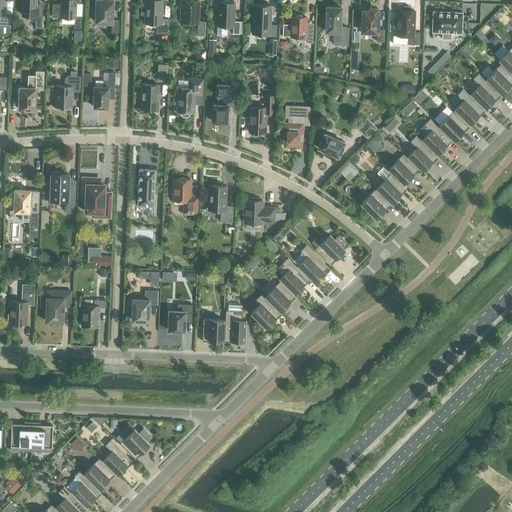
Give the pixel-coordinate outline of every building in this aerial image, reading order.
[(11,13),(3,13),(3,0),(0,0),(0,26),(10,27),(11,13)] [(22,0),(22,14),(30,15),(30,21),(35,21),(35,28),(42,28),(42,15),(36,14),(36,0),(22,0)] [(82,16),(75,16),(75,0),(61,0),(61,17),(74,18),(74,28),(81,29),(82,16)] [(111,32),(118,33),(119,20),(112,20),(113,0),(96,0),(95,22),(111,23),(111,32)] [(144,23),(156,23),(156,33),(169,34),(169,20),(162,19),(162,0),(145,0),(145,7),(141,7),(140,15),(144,15),(144,23)] [(181,0),(180,22),(182,22),(182,25),(184,26),(188,26),(190,25),(190,23),(197,23),(197,35),(205,35),(205,21),(198,21),(198,14),(197,14),(198,10),(199,10),(199,1),(181,0)] [(227,35),(227,26),(233,26),(233,34),(239,34),(240,21),(234,21),(234,3),(230,2),(229,1),(226,0),(224,0),(222,2),(218,2),(217,25),(217,34),(222,36),(227,35)] [(253,4),(252,33),(269,34),(269,36),(276,36),(277,24),(270,24),(271,5),(253,4)] [(411,10),(411,8),(409,6),(403,6),(402,8),(402,10),(398,10),(397,19),(395,19),(394,21),(394,26),(395,28),(397,28),(397,35),(408,36),(407,44),(419,45),(420,32),(413,32),(414,10),(411,10)] [(339,39),(348,39),(348,27),(340,27),(341,7),(327,7),(326,14),(324,14),(324,22),(326,22),(326,31),(340,32),(339,39)] [(360,8),(360,22),(362,22),(362,31),(377,32),(376,41),(383,42),(384,29),(377,29),(378,11),(376,11),(377,9),(370,8),(370,11),(366,11),(366,8),(360,8)] [(451,32),(461,33),(462,12),(433,11),(432,32),(442,32),(442,38),(451,39),(451,32)] [(296,37),(296,39),(297,40),(305,40),(307,43),(312,43),(313,23),(306,23),(306,17),(291,16),(290,36),(296,37)] [(494,16),(491,19),(496,24),(499,20),(494,16)] [(74,30),(73,43),(81,44),(81,30),(74,30)] [(467,44),(461,51),(467,57),(473,51),(467,44)] [(137,46),(137,54),(149,54),(149,46),(137,46)] [(511,46),(499,59),(511,72),(511,46)] [(447,51),(442,56),(447,61),(451,56),(447,51)] [(108,59),(108,67),(118,67),(118,59),(108,59)] [(486,78),(501,93),(507,87),(508,88),(511,84),(511,75),(500,64),(486,78)] [(158,81),(167,81),(167,65),(158,65),(158,81)] [(272,66),(267,70),(272,75),(276,70),(272,66)] [(432,66),(427,71),(432,76),(436,71),(432,66)] [(443,68),(438,73),(443,78),(448,73),(443,68)] [(35,109),(35,89),(43,89),(44,71),(36,70),(35,75),(28,75),(27,87),(19,86),(19,88),(17,88),(17,94),(19,94),(18,109),(20,109),(20,110),(21,110),(21,109),(25,109),(25,110),(26,110),(26,109),(35,109)] [(108,87),(114,88),(115,73),(108,72),(108,81),(103,80),(103,86),(94,86),(93,107),(107,107),(108,87)] [(479,85),(470,94),(485,109),(491,103),(492,104),(501,95),(478,73),(473,79),(479,85)] [(55,107),(72,108),(72,90),(74,89),(79,89),(80,76),(68,75),(65,78),(64,85),(55,85),(55,107)] [(176,112),(194,112),(195,94),(202,95),(203,79),(193,78),(192,88),(177,87),(177,97),(175,97),(173,99),(173,103),(174,105),(177,105),(176,112)] [(216,95),(218,95),(217,104),(213,104),(212,121),(226,122),(227,105),(231,106),(231,102),(238,102),(239,82),(231,81),(231,85),(216,84),(216,95)] [(159,93),(158,93),(158,85),(142,84),(142,85),(142,92),(141,91),(141,92),(142,92),(141,109),(157,109),(158,99),(159,99),(159,98),(158,98),(158,93),(159,93)] [(421,89),(413,97),(419,103),(427,95),(421,89)] [(457,94),(463,101),(455,109),(470,124),(476,119),(476,120),(485,111),(463,89),(457,94)] [(249,132),(265,133),(266,113),(273,113),(274,95),(265,95),(265,107),(250,106),(249,132)] [(411,100),(407,104),(412,109),(417,105),(411,100)] [(293,147),(299,147),(301,146),(302,124),(309,125),(310,107),(286,106),(285,117),(288,118),(288,123),(287,123),(285,125),(284,147),(286,147),(287,148),(292,148),(293,147)] [(461,135),(469,127),(453,111),(439,125),(454,140),(460,134),(461,135)] [(394,117),(390,121),(395,126),(399,122),(394,117)] [(366,118),(357,127),(363,133),(372,124),(366,118)] [(452,141),(430,119),(418,130),(425,136),(422,139),(437,154),(443,149),(444,149),(452,141)] [(318,148),(338,157),(344,142),(324,133),(318,148)] [(410,141),(416,147),(408,156),(423,171),(428,166),(429,166),(438,158),(416,136),(410,141)] [(374,138),(367,145),(372,150),(379,143),(374,138)] [(403,154),(388,168),(403,183),(409,178),(410,179),(419,170),(403,154)] [(355,156),(350,160),(354,165),(359,160),(355,156)] [(351,164),(341,173),(345,177),(354,168),(351,164)] [(137,205),(153,206),(155,170),(139,169),(137,205)] [(51,174),(50,199),(67,200),(66,213),(74,213),(75,186),(68,186),(69,175),(60,174),(60,172),(52,171),(52,174),(51,174)] [(372,183),(391,203),(397,197),(398,198),(406,189),(391,174),(385,180),(380,175),(372,183)] [(85,211),(110,213),(111,193),(104,192),(104,184),(100,184),(100,180),(94,180),(95,178),(89,178),(83,177),(82,185),(82,188),(82,196),(86,197),(86,198),(85,211)] [(174,179),(174,187),(172,188),(172,193),(173,194),(173,200),(182,201),(184,203),(184,210),(188,210),(188,213),(196,214),(197,197),(190,197),(190,180),(185,179),(184,178),(182,177),(180,178),(179,179),(174,179)] [(220,221),(232,222),(232,206),(225,206),(226,186),(209,185),(208,209),(221,210),(220,221)] [(21,221),(29,221),(28,226),(38,227),(39,191),(30,190),(15,189),(14,211),(21,212),(21,221)] [(391,205),(375,189),(361,203),(376,218),(381,212),(382,213),(391,205)] [(262,220),(274,221),(274,208),(266,207),(266,209),(262,208),(262,200),(258,200),(258,198),(250,198),(250,200),(246,200),(245,207),(243,207),(243,215),(245,215),(245,222),(261,223),(262,220)] [(294,217),(289,222),(294,227),(299,222),(294,217)] [(286,226),(274,238),(279,242),(290,231),(286,226)] [(342,247),(347,243),(339,235),(334,239),(329,234),(315,248),(330,264),(344,249),(342,247)] [(313,281),(327,266),(306,245),(300,250),(307,257),(298,265),(313,281)] [(137,251),(137,260),(150,260),(150,252),(137,251)] [(62,254),(62,264),(74,264),(74,255),(62,254)] [(91,256),(91,264),(110,264),(111,256),(100,256),(100,257),(91,256)] [(256,256),(251,261),(256,266),(261,261),(256,256)] [(166,257),(162,264),(169,268),(173,261),(166,257)] [(294,293),(309,279),(287,258),(282,263),(284,265),(277,271),(282,276),(279,278),(294,293)] [(280,310),(294,296),(279,281),(265,295),(280,310)] [(9,323),(15,323),(15,326),(23,326),(24,324),(26,324),(27,304),(34,305),(35,284),(22,284),(21,299),(19,301),(10,301),(10,313),(8,313),(8,319),(10,319),(9,323)] [(48,290),(47,297),(43,297),(43,306),(46,306),(46,321),(50,321),(50,323),(52,325),(56,325),(58,324),(58,321),(63,322),(63,306),(70,306),(70,291),(48,290)] [(144,299),(132,298),(132,306),(129,306),(128,312),(132,312),(132,320),(149,321),(149,304),(157,305),(158,291),(145,290),(144,299)] [(266,327),(280,313),(261,294),(253,302),(254,302),(258,305),(251,312),(266,327)] [(98,307),(106,307),(106,300),(94,299),(94,305),(82,305),(82,326),(98,327),(98,307)] [(185,317),(192,317),(192,304),(177,304),(177,310),(169,310),(168,330),(175,330),(175,333),(182,333),(182,331),(184,331),(185,317)] [(242,314),(233,313),(233,311),(226,310),(224,341),(244,342),(245,320),(241,320),(242,314)] [(202,340),(222,341),(223,319),(203,318),(202,340)] [(104,417),(91,417),(100,425),(108,418),(107,417),(104,417)] [(93,421),(86,427),(91,432),(97,426),(93,421)] [(10,450),(31,451),(32,422),(24,422),(24,426),(11,426),(10,450)] [(32,422),(31,451),(52,452),(53,427),(40,427),(40,422),(32,422)] [(135,458),(149,444),(134,429),(120,443),(135,458)] [(77,437),(71,443),(79,450),(84,444),(77,437)] [(118,475),(132,461),(111,439),(105,445),(111,451),(103,460),(118,475)] [(99,488),(114,474),(99,459),(84,473),(99,488)] [(86,506),(101,492),(79,471),(74,476),(80,483),(71,491),(86,506)] [(11,476),(5,483),(14,491),(21,484),(11,476)] [(57,477),(54,480),(60,486),(62,483),(57,477)] [(60,511),(80,511),(85,508),(64,486),(58,492),(64,498),(56,507),(60,511)] [(10,502),(1,511),(13,511),(17,509),(10,502)]
